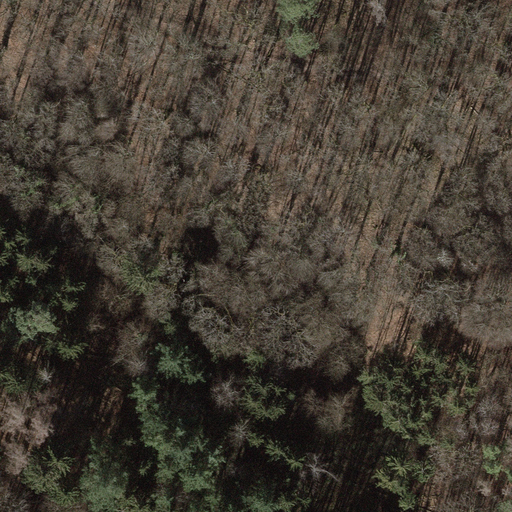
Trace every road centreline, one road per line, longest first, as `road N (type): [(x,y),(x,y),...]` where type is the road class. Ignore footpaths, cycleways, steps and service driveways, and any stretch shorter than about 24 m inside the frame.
road 1 (track): [(490,511),(407,411),(322,337),(62,224),(0,186)]
road 2 (track): [(108,0),(282,66),(360,71),(496,0)]
